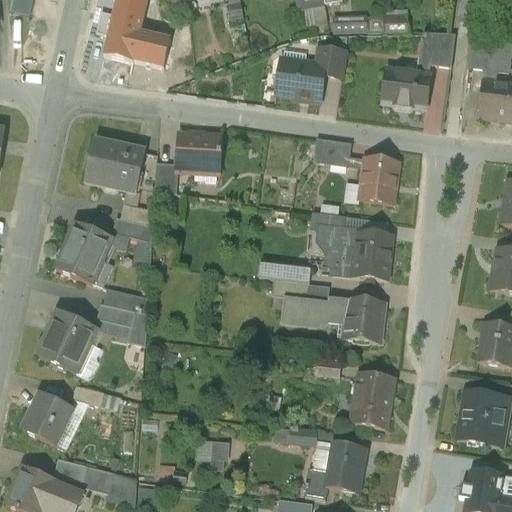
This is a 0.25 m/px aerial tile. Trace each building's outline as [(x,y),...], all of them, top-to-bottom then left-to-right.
[(239,0),(224,0),(226,11),(241,8),(239,0)] [(340,0),(322,0),(323,3),(324,9),(342,7),(340,0)] [(337,22),(338,38),(387,35),(386,20),(337,22)] [(455,40),(423,39),(417,80),(429,82),(430,70),(451,73),(455,40)] [(488,44),(472,40),(468,73),(485,75),(488,44)] [(511,50),(488,44),(485,75),(484,76),(508,79),(511,50)] [(346,59),(318,55),(316,71),(325,72),(323,82),(342,84),(346,59)] [(316,71),(281,66),(277,100),(293,103),(293,105),(319,108),(323,82),(325,72),(316,71)] [(417,80),(387,76),(383,109),(396,111),(396,115),(397,116),(408,118),(410,117),(410,113),(425,115),(429,82),(417,80)] [(511,91),(482,88),(478,122),(505,125),(504,128),(511,128),(511,91)] [(221,143),(179,140),(177,170),(177,177),(178,177),(219,180),(220,162),(221,158),(220,158),(221,143)] [(272,142),(265,174),(288,179),(295,148),(272,142)] [(352,150),(316,144),(313,168),(363,175),(364,165),(350,164),(352,150)] [(144,159),(95,148),(86,188),(135,199),(144,159)] [(398,168),(365,164),(364,165),(363,175),(361,191),(359,207),(393,211),(398,168)] [(177,170),(157,169),(155,198),(177,200),(178,177),(177,177),(177,170)] [(511,186),(509,186),(501,231),(511,232),(511,186)] [(361,191),(347,189),(345,209),(359,211),(359,207),(361,191)] [(154,217),(124,210),(120,225),(153,233),(154,217)] [(342,223),(314,219),(312,235),(319,236),(319,234),(341,236),(342,223)] [(120,225),(116,224),(112,239),(152,249),(153,233),(120,225)] [(112,246),(76,231),(56,277),(93,292),(112,246)] [(341,236),(319,234),(319,236),(318,249),(329,263),(325,267),(332,276),(332,281),(350,283),(387,287),(391,243),(359,240),(360,238),(341,236)] [(511,258),(497,256),(490,297),(511,300),(511,258)] [(311,272),(294,270),(285,277),(284,277),(282,289),(308,292),(311,272)] [(282,289),(274,288),(272,303),(284,304),(307,306),(309,292),(308,292),(282,289)] [(329,294),(309,292),(307,306),(328,309),(328,304),(329,294)] [(148,305),(107,295),(103,311),(135,319),(147,321),(148,305)] [(307,306),(284,304),(281,329),(309,332),(311,317),(327,318),(326,328),(345,331),(343,346),(380,350),(385,311),(328,304),(328,309),(307,306)] [(103,311),(101,311),(97,326),(130,334),(132,334),(135,319),(103,311)] [(97,337),(58,319),(38,363),(76,381),(97,337)] [(147,321),(135,319),(132,334),(130,334),(127,349),(145,353),(147,321)] [(511,353),(511,334),(484,330),(478,368),(511,374),(511,355),(511,353)] [(341,369),(317,366),(315,381),(339,384),(341,369)] [(394,386),(360,380),(353,416),(368,418),(366,433),(385,436),(394,386)] [(104,400),(76,393),(73,407),(101,414),(104,400)] [(511,405),(465,397),(456,447),(502,455),(511,405)] [(73,416),(40,401),(23,437),(55,453),(73,416)] [(275,448),(315,452),(316,449),(317,438),(290,435),(290,436),(276,435),(275,448)] [(335,440),(317,438),(316,449),(333,452),(333,450),(335,440)] [(228,450),(214,449),(212,475),(222,476),(223,466),(227,466),(228,450)] [(365,456),(333,450),(333,452),(329,478),(310,475),(305,504),(325,507),(328,495),(358,500),(365,456)] [(86,473),(58,466),(54,482),(82,489),(86,473)] [(174,472),(160,471),(158,485),(185,489),(187,479),(174,478),(174,472)] [(55,488),(22,474),(6,511),(77,511),(82,501),(84,497),(82,494),(61,489),(60,492),(55,490),(55,488)] [(504,482),(470,476),(464,511),(511,511),(511,505),(501,504),(504,482)] [(135,511),(137,485),(113,479),(107,506),(131,511),(135,511)] [(155,511),(158,497),(141,494),(138,511),(155,511)]
